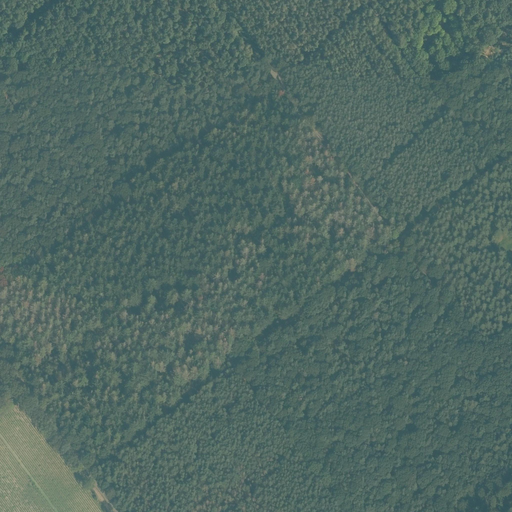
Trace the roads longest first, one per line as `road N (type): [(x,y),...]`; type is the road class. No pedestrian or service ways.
road 1 (track): [(279,427),(233,365),(242,357),(123,189),(284,79)]
road 2 (track): [(284,79),(477,346)]
road 3 (track): [(477,346),(307,468)]
road 4 (track): [(4,30),(123,189)]
road 5 (track): [(0,362),(110,511)]
road 6 (track): [(127,194),(119,201),(94,189),(28,188),(0,169)]
road 7 (track): [(374,0),(284,79)]
